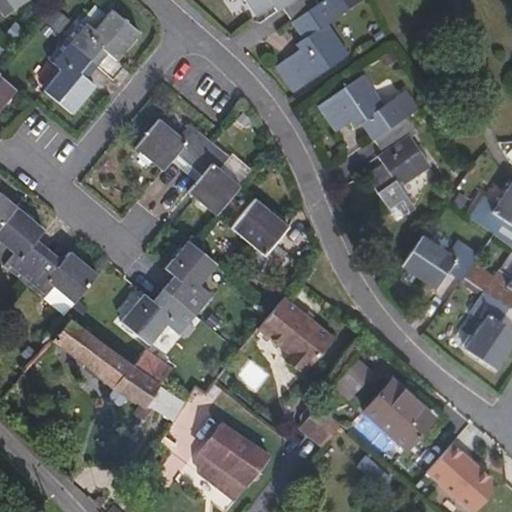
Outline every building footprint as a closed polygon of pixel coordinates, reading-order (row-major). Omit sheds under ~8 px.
[(7,0),(15,12),(33,0),(7,0)] [(287,13),(296,27),(321,9),(315,0),(243,0),(257,19),(274,8),(280,18),(287,13)] [(351,15),(341,0),(333,0),(321,9),(296,27),(307,42),(298,49),(301,55),(289,64),(307,90),(351,60),(330,29),(351,15)] [(93,32),(82,22),(65,42),(88,62),(99,49),(114,61),(138,34),(111,10),(93,32)] [(94,86),(79,73),(88,62),(65,42),(49,61),(61,71),(43,91),(70,114),(94,86)] [(0,111),(17,92),(0,78),(0,111)] [(355,134),(365,128),(375,143),(401,125),(419,112),(406,94),(386,109),(365,80),(321,110),(339,137),(352,128),(355,134)] [(162,170),(174,155),(187,165),(207,141),(188,124),(177,137),(156,119),(135,146),(162,170)] [(402,191),(431,170),(401,125),(375,143),(384,157),(378,161),(384,170),(369,180),(398,224),(415,211),(402,191)] [(218,169),(227,158),(207,141),(187,165),(199,176),(187,190),(214,214),(237,186),(218,169)] [(511,226),(511,189),(500,207),(487,198),(472,219),(496,237),(498,238),(508,223),(511,226)] [(0,226),(16,208),(0,194),(0,226)] [(272,240),(284,225),(253,199),(230,226),(254,247),(245,259),(264,275),(285,252),(272,240)] [(32,247),(44,231),(16,208),(0,226),(0,242),(14,255),(4,266),(23,282),(44,258),(32,247)] [(165,268),(173,276),(162,289),(186,309),(203,289),(192,279),(210,258),(190,241),(182,234),(158,262),(165,268)] [(461,242),(452,255),(426,236),(405,267),(438,291),(449,275),(463,284),(467,280),(482,257),(461,242)] [(70,252),(55,268),(44,258),(23,282),(42,299),(53,286),(73,303),(97,275),(70,252)] [(165,268),(154,282),(162,289),(173,276),(165,268)] [(511,279),(502,272),(487,294),(511,311),(511,310),(511,279)] [(170,328),(186,309),(162,289),(152,301),(137,288),(115,316),(141,339),(158,318),(170,328)] [(511,329),(504,323),(511,311),(487,294),(473,314),(485,323),(470,345),(499,365),(511,346),(511,329)] [(305,366),(329,334),(281,295),(270,309),(256,327),(279,346),(282,343),(288,349),(282,357),(298,370),(303,364),(305,366)] [(141,350),(131,368),(68,321),(63,326),(57,321),(40,341),(45,346),(51,340),(107,386),(141,407),(144,404),(159,383),(169,368),(141,350)] [(357,357),(334,383),(349,397),(373,371),(357,357)] [(398,454),(431,420),(389,379),(357,414),(398,454)] [(321,445),(339,424),(317,404),(299,426),(321,445)] [(234,499),(268,455),(223,420),(199,451),(197,470),(234,499)] [(474,511),(498,478),(445,440),(421,473),(474,511)]
